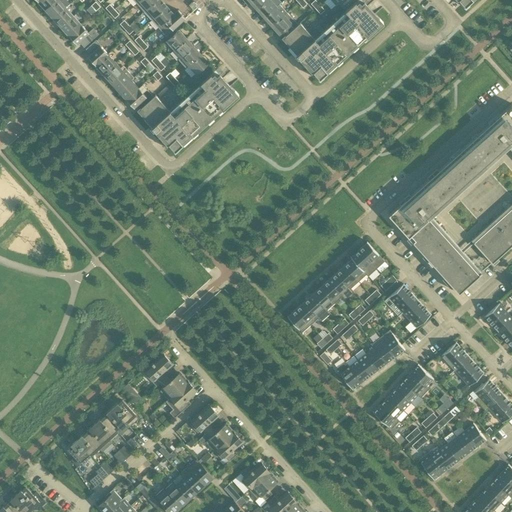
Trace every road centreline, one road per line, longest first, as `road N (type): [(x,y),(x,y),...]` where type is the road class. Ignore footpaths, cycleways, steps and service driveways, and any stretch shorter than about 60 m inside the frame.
road 1 (residential): [(511,386),(368,222),(511,89)]
road 2 (residential): [(20,0),(167,165),(180,162),(256,91)]
road 3 (residential): [(78,509),(213,389)]
road 4 (residential): [(213,389),(324,511)]
road 5 (residential): [(226,0),(315,96)]
